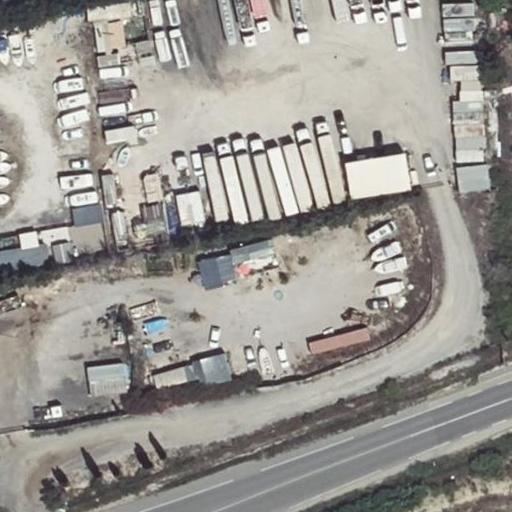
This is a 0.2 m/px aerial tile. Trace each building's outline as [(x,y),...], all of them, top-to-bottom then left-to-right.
[(461,161),(489,160),(487,62),(454,63),(454,79),(459,79),(461,161)] [(355,192),(418,188),(416,151),(353,155),(355,192)] [(493,162),(460,164),(462,188),(494,186),(493,162)] [(232,183),(209,187),(213,216),(236,213),(232,183)] [(278,237),(220,250),(226,278),(284,265),(278,237)]
